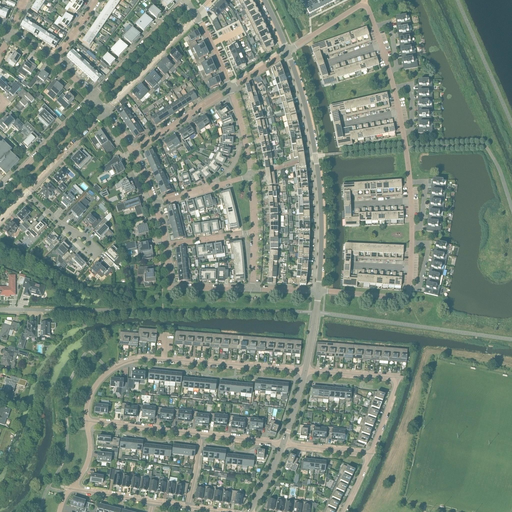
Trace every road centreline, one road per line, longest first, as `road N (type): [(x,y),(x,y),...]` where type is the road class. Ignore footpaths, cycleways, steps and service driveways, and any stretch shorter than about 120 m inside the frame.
road 1 (residential): [(328,291),(398,298),(410,288),(406,148),(389,70),(362,4)]
road 2 (unclassified): [(318,291),(319,178),(287,51)]
road 3 (residential): [(305,370),(144,358),(109,371)]
road 4 (residential): [(316,312),(511,339)]
road 5 (residential): [(370,453),(395,379),(305,370)]
road 6 (unclassified): [(186,0),(92,97)]
road 7 (unclassified): [(92,97),(0,194)]
road 8 (unclassified): [(104,111),(196,16)]
road 9 (residential): [(251,289),(170,286),(165,245)]
